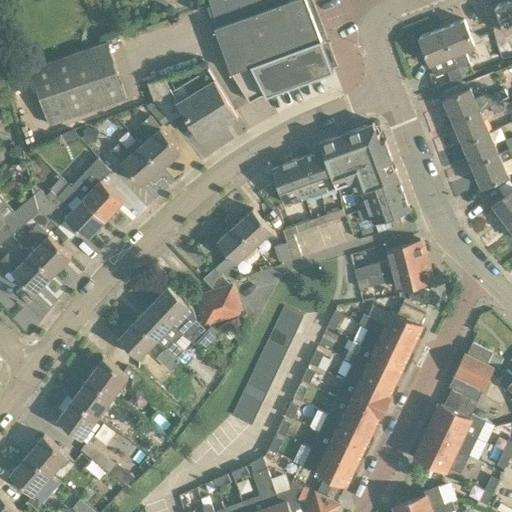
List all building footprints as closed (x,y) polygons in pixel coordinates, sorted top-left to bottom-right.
[(209,0),(218,27),(238,22),(291,2),(290,0),(291,0),(209,0)] [(238,22),(218,27),(215,28),(224,51),(234,79),(251,103),(302,81),(333,69),(322,40),(322,39),(321,36),(314,18),(306,0),(291,0),(290,0),(291,2),(238,22)] [(511,0),(495,7),(506,34),(511,31),(511,0)] [(464,20),(442,29),(462,78),(471,75),(467,67),(470,66),(464,51),(475,46),(464,20)] [(478,44),(489,39),(483,24),(472,28),(478,44)] [(462,78),(442,29),(419,38),(435,77),(449,71),(453,81),(462,78)] [(127,99),(107,42),(30,68),(50,126),(127,99)] [(492,48),(482,52),(487,63),(497,59),(492,48)] [(511,78),(511,67),(501,71),(504,81),(511,78)] [(169,120),(170,121),(184,113),(201,139),(238,116),(209,69),(172,91),(163,77),(148,84),(154,102),(163,112),(169,120)] [(444,99),(454,121),(480,110),(489,106),(491,106),(487,96),(486,94),(475,98),(471,88),(444,99)] [(506,111),(501,101),(491,106),(495,115),(506,111)] [(454,121),(463,143),(490,132),(480,110),(454,121)] [(163,126),(169,120),(163,112),(156,118),(163,126)] [(153,135),(141,145),(162,169),(181,152),(150,116),(142,123),(153,135)] [(352,180),(354,186),(396,171),(395,168),(389,170),(386,163),(393,160),(385,140),(381,142),(374,123),(344,133),(345,134),(346,134),(348,138),(339,141),(337,136),(321,142),(321,143),(312,146),(315,153),(272,168),(277,180),(272,182),(263,189),(267,194),(280,189),(285,204),(337,185),(337,186),(352,180)] [(95,142),(96,129),(84,127),(82,140),(95,142)] [(463,143),(473,165),(499,153),(490,132),(463,143)] [(162,169),(141,145),(130,155),(119,143),(111,150),(142,186),(162,169)] [(499,153),(473,165),(482,187),(509,175),(508,173),(503,163),(511,158),(511,155),(508,149),(499,153)] [(81,176),(72,187),(106,220),(123,201),(100,179),(110,168),(98,158),(81,176)] [(362,189),(367,204),(403,191),(398,176),(396,171),(354,186),(356,191),(362,189)] [(40,189),(33,195),(37,210),(39,208),(58,227),(66,218),(88,239),(106,220),(72,187),(69,184),(58,196),(51,190),(46,195),(40,189)] [(511,189),(493,204),(508,224),(511,221),(511,189)] [(403,191),(367,204),(374,223),(390,217),(394,227),(403,224),(400,214),(410,210),(403,191)] [(33,195),(4,220),(0,214),(0,226),(6,222),(15,232),(38,212),(37,210),(33,195)] [(330,213),(332,220),(345,215),(342,208),(330,213)] [(253,209),(235,225),(254,247),(272,230),(253,209)] [(318,217),(321,224),(332,220),(330,213),(318,217)] [(277,215),(270,221),(275,227),(280,224),(277,215)] [(307,221),(310,228),(321,224),(318,217),(307,221)] [(295,226),(297,233),(310,228),(307,221),(295,226)] [(29,231),(40,242),(30,252),(53,275),(71,256),(37,223),(29,231)] [(254,247),(235,225),(217,242),(229,255),(216,268),(221,274),(224,274),(254,247)] [(282,230),(284,237),(297,233),(295,226),(282,230)] [(286,242),(287,245),(296,241),(294,234),(284,237),(286,242)] [(287,245),(289,253),(299,249),(296,241),(287,245)] [(355,269),(357,279),(426,261),(424,254),(426,254),(423,243),(421,244),(421,241),(388,250),(391,260),(355,269)] [(282,263),(292,260),(289,253),(287,245),(286,242),(276,246),(282,263)] [(289,253),(292,260),(302,256),(299,249),(289,253)] [(53,275),(30,252),(19,263),(8,253),(1,260),(35,294),(53,275)] [(426,261),(357,279),(360,288),(396,279),(398,289),(431,280),(430,277),(432,277),(430,266),(427,267),(426,261)] [(44,285),(12,316),(28,332),(60,301),(44,285)] [(168,286),(152,303),(181,331),(194,317),(191,307),(168,286)] [(198,297),(206,322),(240,311),(232,286),(198,297)] [(152,303),(135,321),(157,341),(165,348),(178,361),(186,353),(172,340),(181,331),(152,303)] [(393,312),(387,324),(363,313),(359,323),(368,328),(380,333),(382,329),(413,344),(422,326),(420,326),(426,314),(403,303),(397,314),(393,312)] [(279,318),(298,327),(304,316),(284,307),(279,318)] [(328,325),(336,329),(343,315),(335,311),(328,325)] [(235,334),(239,331),(237,328),(241,325),(238,320),(236,321),(233,317),(228,321),(228,320),(218,327),(223,334),(226,339),(235,334)] [(273,329),(293,338),(298,327),(279,318),(273,329)] [(140,358),(149,349),(157,341),(135,321),(119,338),(140,358)] [(211,326),(199,339),(208,348),(221,335),(211,326)] [(353,340),(353,341),(372,350),(374,346),(405,361),(413,344),(382,329),(380,333),(368,328),(361,343),(353,340)] [(268,339),(288,349),(293,338),(273,329),(268,339)] [(263,350),(283,360),(288,349),(268,339),(263,350)] [(344,358),(351,362),(364,368),(366,364),(397,379),(405,361),(374,346),(372,350),(353,341),(350,346),(344,358)] [(449,386),(473,398),(480,385),(484,387),(494,368),(487,365),(492,353),(493,352),(472,342),(466,355),(464,354),(455,373),(455,374),(449,386)] [(178,361),(165,348),(157,356),(171,369),(178,361)] [(316,349),(309,363),(317,367),(324,353),(316,349)] [(263,350),(258,361),(278,371),(283,360),(263,350)] [(487,365),(494,368),(497,370),(503,358),(492,353),(487,365)] [(103,357),(88,378),(113,396),(129,376),(103,357)] [(258,361),(253,372),(273,381),(278,371),(258,361)] [(351,362),(344,378),(356,384),(358,380),(389,395),(397,379),(366,364),(364,368),(351,362)] [(314,372),(306,369),(301,379),(309,383),(314,372)] [(511,375),(507,370),(499,378),(504,391),(509,386),(511,389),(511,375)] [(163,393),(133,371),(130,375),(139,382),(134,388),(155,404),(163,393)] [(248,383),(267,392),(273,381),(253,372),(248,383)] [(88,378),(73,399),(98,417),(113,396),(88,378)] [(344,378),(335,396),(349,402),(351,398),(383,414),(391,396),(389,395),(358,380),(356,384),(344,378)] [(242,394),(262,403),(267,392),(248,383),(242,394)] [(293,397),(301,401),(306,390),(298,386),(293,397)] [(310,396),(306,404),(326,414),(327,413),(340,419),(341,415),(372,430),(380,414),(382,415),(383,414),(351,398),(349,402),(335,396),(329,392),(328,393),(324,402),(310,396)] [(237,404),(257,414),(262,403),(242,394),(237,404)] [(98,417),(73,399),(57,420),(82,438),(98,417)] [(291,401),(284,415),(293,419),(299,405),(291,401)] [(441,402),(432,421),(461,435),(463,432),(477,438),(481,430),(491,435),(495,424),(493,423),(481,418),(483,414),(475,410),(477,406),(469,402),(463,413),(441,402)] [(232,415),(252,425),(257,414),(237,404),(232,415)] [(331,436),(333,433),(364,447),(372,430),(341,415),(340,419),(327,413),(326,414),(319,430),(331,436)] [(290,425),(282,421),(276,433),(284,437),(290,425)] [(432,421),(424,438),(453,452),(455,448),(468,454),(479,459),(486,443),(477,438),(463,432),(461,435),(432,421)] [(318,431),(311,427),(307,435),(301,432),(296,442),(310,448),(310,447),(323,453),(325,450),(356,465),(364,447),(333,433),(331,436),(319,430),(318,431)] [(44,435),(27,454),(50,474),(58,465),(67,455),(44,435)] [(274,436),(268,449),(276,453),(282,440),(274,436)] [(424,438),(415,456),(445,470),(446,466),(459,472),(464,462),(468,454),(455,448),(453,452),(424,438)] [(323,453),(310,447),(310,448),(302,465),(317,472),(318,469),(326,472),(334,476),(347,483),(356,465),(325,450),(323,453)] [(511,452),(504,449),(497,465),(505,468),(511,452)] [(50,474),(27,454),(10,474),(33,494),(50,474)] [(232,471),(235,480),(249,474),(246,465),(232,471)] [(268,506),(270,511),(290,511),(286,500),(282,501),(274,479),(271,480),(267,468),(252,473),(257,487),(264,508),(268,506)] [(290,511),(335,511),(340,503),(325,496),(334,476),(326,472),(316,493),(292,481),(289,485),(286,474),(274,478),(274,479),(282,501),(286,500),(290,511)] [(214,479),(217,487),(231,482),(228,473),(214,479)] [(499,480),(491,476),(485,488),(493,492),(499,480)] [(239,493),(242,501),(245,511),(270,511),(268,506),(264,508),(257,487),(247,491),(239,493)] [(394,504),(397,511),(431,511),(430,509),(443,504),(438,490),(437,490),(436,487),(424,491),(425,494),(394,504)] [(493,492),(485,488),(479,501),(487,504),(493,492)] [(0,492),(0,511),(18,511),(19,511),(0,492)] [(44,503),(33,494),(28,501),(38,510),(44,503)] [(78,511),(96,511),(80,498),(73,507),(78,511)] [(205,511),(225,511),(224,507),(225,507),(222,500),(203,507),(205,511)] [(245,511),(242,501),(225,507),(224,507),(225,511),(245,511)] [(448,511),(455,510),(452,501),(443,504),(430,509),(431,511),(448,511)]
